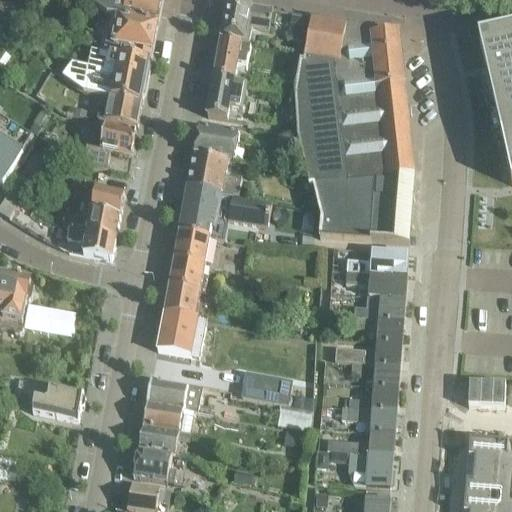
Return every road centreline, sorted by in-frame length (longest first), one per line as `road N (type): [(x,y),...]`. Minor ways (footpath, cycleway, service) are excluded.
road 1 (residential): [(424,511),(456,127),(430,4)]
road 2 (tertiary): [(138,287),(191,0)]
road 3 (tertiary): [(97,511),(138,287)]
road 4 (residential): [(138,287),(46,266),(0,240)]
